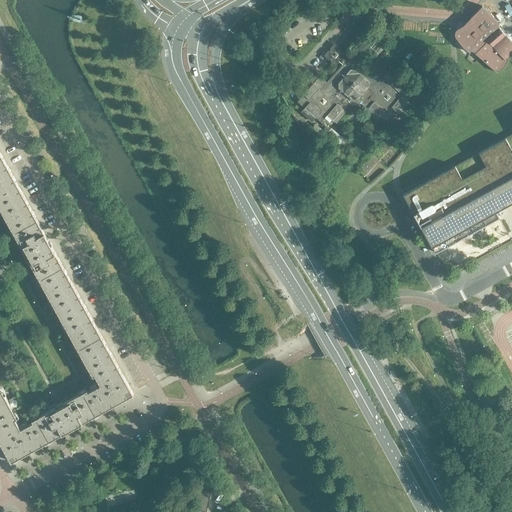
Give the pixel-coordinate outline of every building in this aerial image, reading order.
[(511,53),(511,41),(500,27),(499,23),(496,20),(482,6),(470,18),(471,18),(464,25),(458,28),(457,29),(456,30),(455,31),(455,33),(455,34),(455,35),(455,36),(456,37),(457,39),(459,41),(460,42),(462,45),(464,47),(467,50),(470,52),(469,52),(470,53),(472,48),(476,52),(475,53),(496,71),(496,72),(498,71),(500,70),(501,69),(502,69),(502,68),(503,67),(505,65),(506,63),(507,61),(508,60),(507,60),(506,59),(511,53)] [(409,83),(390,67),(387,71),(384,68),(386,66),(378,59),(370,68),(364,63),(388,37),(379,29),(359,52),(361,54),(358,58),(352,53),(327,82),(320,75),(313,83),(310,80),(300,91),(303,94),(297,101),(304,108),(301,111),(313,121),(316,118),(327,127),(333,120),(337,123),(346,112),(345,110),(351,103),(353,106),(358,106),(360,103),(367,109),(366,110),(377,120),(380,117),(388,123),(397,112),(401,115),(411,104),(407,101),(413,93),(406,87),(409,83)] [(327,52),(331,59),(338,55),(334,48),(327,52)] [(511,134),(404,194),(436,252),(437,252),(500,217),(496,209),(507,203),(511,201),(511,134)] [(0,179),(12,173),(7,163),(0,151),(0,179)] [(25,196),(19,186),(12,173),(0,179),(0,206),(1,209),(25,196)] [(37,219),(32,209),(25,196),(1,209),(14,232),(37,219)] [(50,242),(43,229),(37,219),(14,232),(19,241),(16,242),(22,254),(25,252),(27,256),(29,259),(26,260),(32,271),(35,270),(40,279),(63,266),(50,242)] [(489,248),(495,245),(511,236),(506,225),(502,227),(498,219),(493,221),(497,228),(489,232),(492,238),(486,241),(489,248)] [(76,289),(71,279),(63,266),(40,279),(53,302),(76,289)] [(89,312),(84,303),(76,289),(53,302),(65,325),(89,312)] [(102,335),(96,326),(89,312),(65,325),(78,348),(102,335)] [(115,359),(109,349),(102,335),(78,348),(89,368),(91,367),(93,370),(115,359)] [(134,394),(122,372),(115,359),(93,370),(98,378),(105,374),(120,401),(134,394)] [(120,401),(105,374),(98,378),(101,384),(84,393),(96,415),(120,401)] [(14,410),(8,399),(3,390),(0,391),(0,421),(14,414),(12,411),(14,410)] [(49,440),(96,415),(84,393),(80,395),(79,393),(75,396),(73,393),(62,400),(63,402),(57,406),(55,403),(44,409),(45,412),(40,415),(41,417),(38,419),(49,440)] [(25,454),(10,427),(18,422),(14,414),(0,421),(0,440),(11,461),(25,454)] [(49,440),(38,419),(21,428),(18,422),(10,427),(25,454),(49,440)] [(206,511),(211,491),(212,487),(200,484),(195,508),(206,511)]
